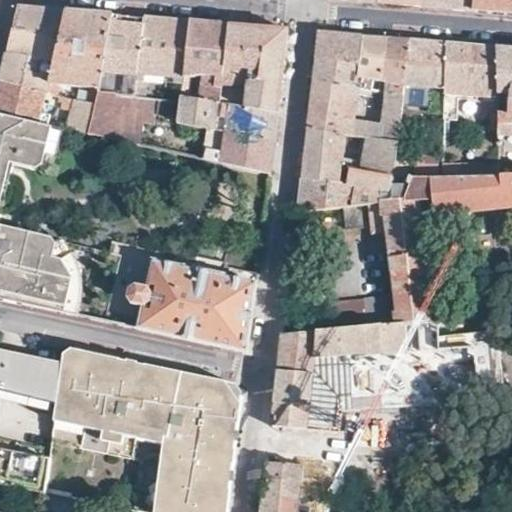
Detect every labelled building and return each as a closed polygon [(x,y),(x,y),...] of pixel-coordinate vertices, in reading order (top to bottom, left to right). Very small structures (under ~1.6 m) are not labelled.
[(379,0),(379,5),(400,7),(424,9),(424,0),(379,0)] [(424,0),(424,9),(447,11),(475,13),(475,0),(424,0)] [(511,0),(475,0),(475,13),(495,15),(511,16),(511,0)] [(6,55),(0,80),(46,92),(65,11),(44,10),(17,7),(13,24),(6,55)] [(89,103),(95,105),(98,90),(115,16),(92,14),(65,11),(46,92),(58,95),(60,85),(92,89),(89,103)] [(115,16),(98,90),(135,96),(145,18),(125,17),(115,16)] [(145,18),(135,96),(144,97),(147,74),(164,76),(184,79),(191,22),(167,20),(145,18)] [(191,22),(184,79),(197,81),(194,104),(220,108),(229,26),(209,24),(191,22)] [(255,28),(229,26),(220,108),(278,116),(283,76),(288,31),(255,28)] [(315,58),(359,61),(362,36),(337,34),(318,32),(316,48),(315,58)] [(374,80),(382,81),(387,39),(372,37),(362,36),(359,61),(356,95),(373,96),(374,80)] [(387,97),(403,98),(404,87),(409,40),(398,40),(387,39),(382,81),(389,82),(387,97)] [(404,87),(446,91),(447,43),(429,42),(409,40),(404,87)] [(459,92),(498,95),(497,48),(467,45),(447,43),(446,91),(446,124),(459,124),(459,92)] [(511,48),(497,48),(498,95),(500,143),(511,142),(511,141),(511,48)] [(367,135),(398,139),(403,98),(387,97),(381,97),(378,121),(354,119),(356,95),(359,61),(315,58),(310,97),(307,127),(345,132),(367,135)] [(0,80),(0,114),(39,124),(46,92),(0,80)] [(95,105),(89,135),(148,148),(155,99),(144,97),(135,96),(98,90),(95,105)] [(74,110),(69,130),(89,135),(95,105),(89,103),(58,95),(56,105),(74,110)] [(194,104),(180,102),(177,126),(207,131),(275,142),(276,129),(278,116),(220,108),(194,104)] [(44,166),(54,127),(39,124),(0,114),(0,299),(67,314),(75,279),(63,261),(55,259),(58,246),(54,239),(0,226),(0,214),(12,164),(39,170),(44,166)] [(377,177),(394,178),(396,163),(398,139),(367,135),(364,157),(342,155),(344,138),(345,132),(307,127),(304,156),(302,176),(377,177)] [(201,160),(271,175),(273,157),(275,142),(207,131),(201,160)] [(445,167),(445,179),(450,180),(501,173),(501,161),(445,167)] [(331,332),(429,320),(419,227),(434,225),(433,213),(511,204),(511,171),(501,173),(450,180),(445,179),(400,178),(394,178),(391,204),(374,206),(335,210),(337,230),(373,226),(373,232),(388,231),(396,297),(328,306),(331,332)] [(299,197),(297,214),(335,210),(374,206),(377,177),(302,176),(299,197)] [(257,283),(155,261),(147,290),(139,288),(137,288),(135,288),(132,290),(130,291),(129,301),(129,302),(129,304),(133,308),(143,310),(138,330),(194,342),(198,343),(248,355),(252,330),(257,283)] [(289,279),(286,307),(295,309),(298,281),(289,279)] [(502,393),(493,313),(429,320),(331,332),(282,337),(278,369),(313,372),(309,406),(275,402),(272,426),(278,429),(276,446),(331,451),(338,392),(344,391),(477,377),(479,398),(502,396),(502,393)] [(0,389),(11,392),(60,403),(66,360),(17,351),(0,347),(0,389)] [(128,362),(114,359),(68,350),(66,360),(60,403),(57,420),(107,431),(104,441),(126,446),(127,436),(165,445),(156,511),(229,511),(230,511),(234,473),(240,422),(244,388),(193,376),(151,368),(128,362)] [(278,369),(275,402),(309,406),(313,372),(278,369)] [(297,511),(301,482),(303,466),(274,463),(268,462),(261,511),(297,511)] [(347,482),(349,470),(303,466),(301,482),(319,484),(325,484),(325,479),(347,482)] [(315,511),(319,484),(301,482),(297,511),(315,511)] [(76,501),(45,494),(43,508),(58,511),(71,511),(75,509),(76,501)]
